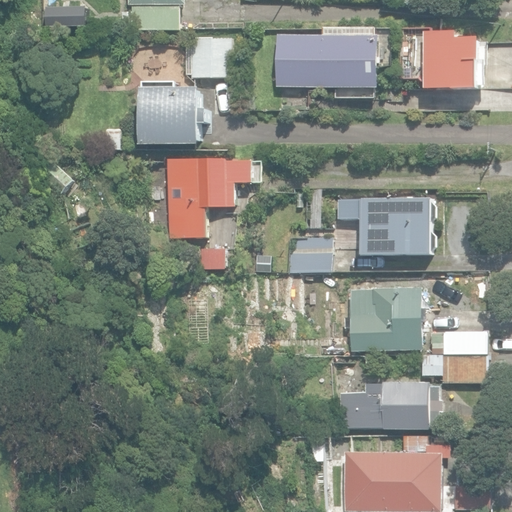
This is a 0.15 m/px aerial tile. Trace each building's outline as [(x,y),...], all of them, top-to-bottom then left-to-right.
[(132,0),(132,5),(137,5),(137,11),(125,11),(125,27),(135,27),(135,31),(181,31),(181,6),(189,6),(188,0),(132,0)] [(48,7),(48,27),(90,27),(90,7),(48,7)] [(380,38),(381,30),(326,29),(326,37),(280,36),(279,88),(310,89),(310,93),(327,93),(327,89),(338,89),(337,98),(379,99),(379,89),(383,89),(384,38),(380,38)] [(431,30),(430,92),(483,90),(484,38),(461,37),(461,31),(431,30)] [(195,38),(195,78),(236,78),(236,38),(195,38)] [(249,110),(258,110),(257,84),(248,84),(249,110)] [(146,90),(146,145),(205,145),(205,126),(212,126),(212,109),(205,109),(205,90),(146,90)] [(106,149),(122,150),(123,129),(107,129),(106,149)] [(170,238),(211,239),(211,232),(217,232),(217,224),(210,224),(210,208),(239,209),(240,184),(257,184),(257,161),(171,160),(170,238)] [(366,255),(435,255),(435,251),(440,248),(439,236),(436,232),(436,231),(436,222),(439,218),(439,205),(435,203),(435,198),(342,199),(342,221),(358,222),(358,219),(367,219),(366,255)] [(294,238),(293,272),(359,273),(360,253),(337,253),(337,238),(294,238)] [(209,268),(229,269),(230,251),(210,250),(209,268)] [(354,288),(355,350),(428,349),(427,287),(354,288)] [(187,299),(189,346),(212,345),(212,325),(209,325),(208,299),(187,299)] [(435,354),(492,354),(493,308),(449,307),(449,333),(435,333),(435,354)] [(446,383),(492,383),(493,356),(446,355),(446,383)] [(295,383),(328,384),(328,367),(295,366),(295,383)] [(343,427),(435,429),(435,425),(446,425),(446,386),(435,386),(435,383),(371,384),(371,399),(362,399),(362,394),(343,394),(343,427)] [(348,510),(448,511),(449,457),(455,457),(455,444),(431,444),(431,450),(349,449),(348,510)] [(458,509),(494,509),(494,486),(458,485),(458,509)]
